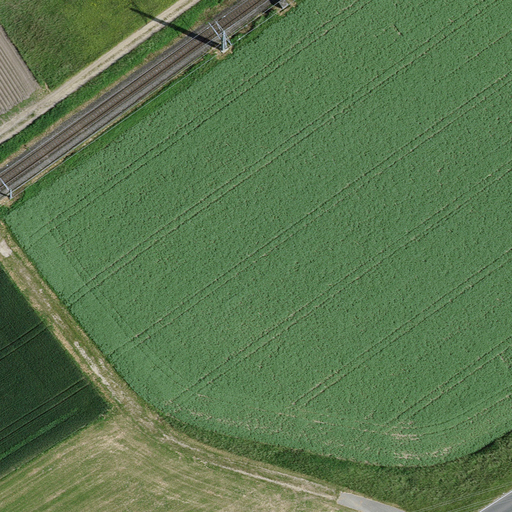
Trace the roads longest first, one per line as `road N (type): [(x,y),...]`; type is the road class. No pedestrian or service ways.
road 1 (track): [(384,511),(172,441),(131,407),(0,242)]
road 2 (track): [(0,136),(189,0)]
